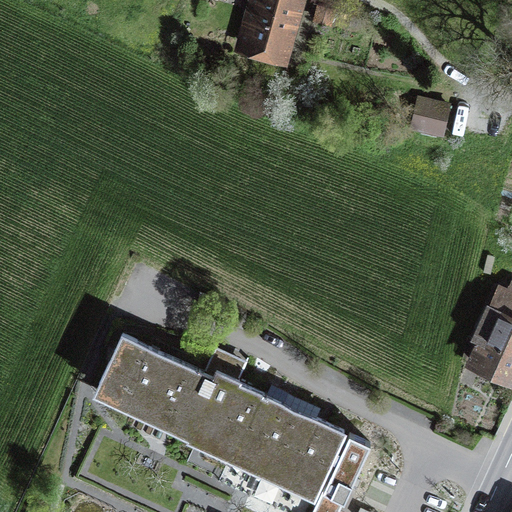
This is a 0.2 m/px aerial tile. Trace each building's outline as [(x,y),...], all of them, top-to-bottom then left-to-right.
[(247,0),(232,53),(287,69),(306,0),(247,0)] [(312,22),(332,27),(337,10),(317,4),(312,22)] [(395,49),(397,36),(381,33),(379,45),(395,49)] [(452,104),(417,96),(410,132),(444,139),(452,104)] [(511,376),(511,279),(502,275),(463,359),(510,381),(511,376)] [(101,384),(99,388),(125,401),(129,393),(192,423),(184,438),(207,449),(212,438),(318,487),(329,464),(334,453),(345,430),(239,380),(240,378),(238,377),(244,364),(214,350),(205,370),(123,332),(99,383),(101,384)] [(372,438),(350,428),(338,455),(334,453),(329,464),(332,466),(311,511),(337,511),(339,507),(343,509),(351,491),(348,490),(372,438)]
